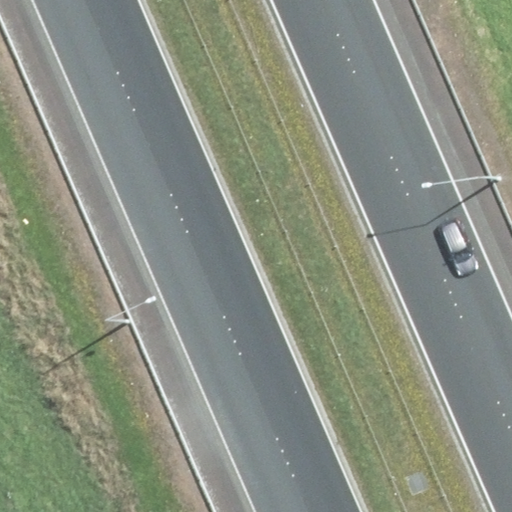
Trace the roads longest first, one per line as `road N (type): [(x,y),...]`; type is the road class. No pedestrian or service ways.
road 1 (motorway): [(294,511),(74,0)]
road 2 (motorway): [(349,0),(511,371)]
